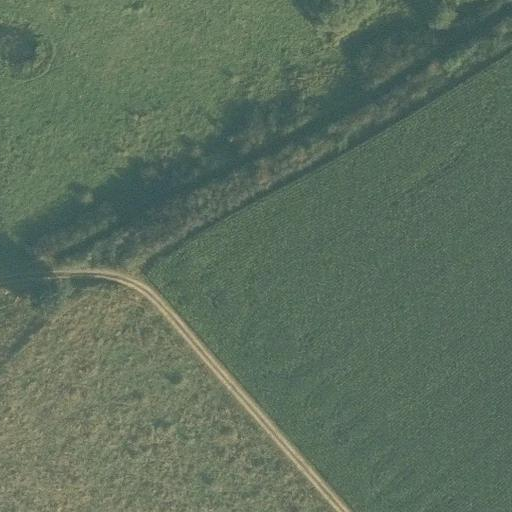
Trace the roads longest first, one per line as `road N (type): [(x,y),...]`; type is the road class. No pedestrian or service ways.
road 1 (track): [(29,274),(511,7)]
road 2 (track): [(342,511),(152,298),(116,279),(29,274)]
